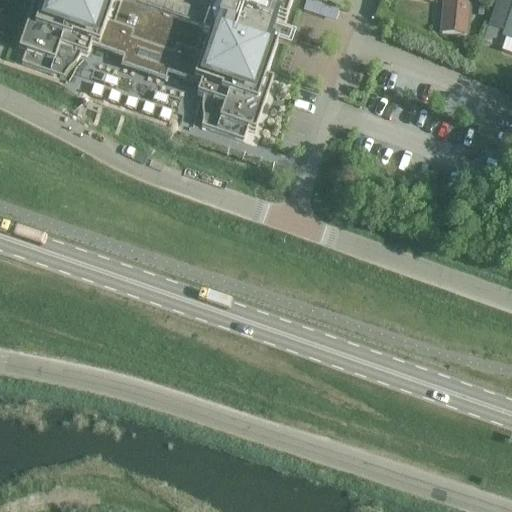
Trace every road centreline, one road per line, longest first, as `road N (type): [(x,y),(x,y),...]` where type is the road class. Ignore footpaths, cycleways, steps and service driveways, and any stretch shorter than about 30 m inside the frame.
road 1 (unclassified): [(511,302),(133,167),(0,98)]
road 2 (primary): [(511,417),(0,240)]
road 3 (tertiary): [(511,510),(319,445),(0,362)]
